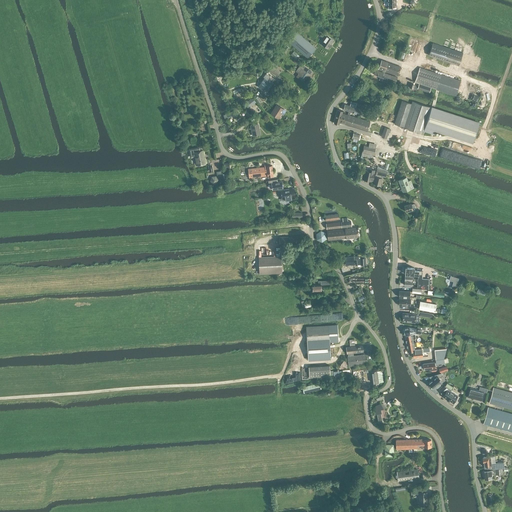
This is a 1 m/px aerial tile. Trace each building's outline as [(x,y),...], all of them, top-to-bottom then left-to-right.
[(395,0),(387,0),(388,6),(388,8),(391,8),(391,6),(392,6),(395,6),(396,6),(396,2),(395,0)] [(307,58),(315,48),(297,32),(288,41),(307,58)] [(328,48),(334,40),(327,35),(326,36),(324,34),(321,39),(323,41),(321,44),(328,48)] [(433,43),(429,55),(459,65),(470,69),(476,71),(481,59),(470,55),(463,53),(433,43)] [(402,49),(399,60),(415,65),(419,54),(402,49)] [(294,51),(291,54),(296,59),(300,55),(294,51)] [(380,76),(379,80),(382,81),(383,77),(395,82),(397,77),(384,72),(384,71),(398,76),(401,67),(381,60),(378,69),(383,70),(382,72),(375,69),(374,74),(380,76)] [(280,72),(271,65),(268,70),(277,77),(280,72)] [(306,80),(312,72),(301,65),(297,71),(300,73),(298,75),(306,80)] [(456,96),(461,81),(441,74),(440,77),(419,70),(415,80),(437,87),(436,89),(456,96)] [(263,90),(265,88),(268,90),(273,82),(265,76),(258,86),(263,90)] [(418,88),(429,92),(431,88),(419,84),(418,88)] [(250,106),(256,102),(253,97),(247,102),(250,106)] [(356,103),(351,101),(350,105),(345,104),(343,109),(348,111),(347,114),(342,113),(343,111),(338,110),(334,123),(339,124),(339,122),(367,131),(370,121),(366,120),(367,118),(364,117),(361,116),(360,118),(350,115),(351,112),(366,116),(368,111),(360,109),(360,108),(359,107),(359,108),(355,107),(356,103)] [(412,101),(411,104),(402,101),(394,123),(404,126),(404,127),(423,133),(425,127),(431,108),(412,101)] [(283,113),(285,110),(276,105),(272,112),(278,116),(281,112),(283,113)] [(426,127),(424,132),(434,135),(436,130),(473,142),(479,123),(431,108),(425,127),(426,127)] [(383,122),(386,115),(370,110),(368,117),(383,122)] [(254,135),(260,133),(258,124),(252,125),(254,135)] [(385,127),(382,136),(386,138),(390,128),(385,127)] [(362,151),(374,154),(375,149),(364,145),(362,151)] [(191,156),(195,155),(197,165),(205,163),(202,150),(198,151),(198,148),(190,150),(191,156)] [(248,169),(249,177),(268,175),(268,176),(273,175),(272,165),(267,166),(266,164),(265,165),(265,167),(248,169)] [(385,177),(387,170),(378,167),(373,183),(380,185),(382,176),(385,177)] [(374,173),(374,170),(369,169),(368,171),(364,170),(363,179),(371,181),(371,180),(372,180),(374,173)] [(217,173),(209,173),(209,182),(224,182),(224,170),(217,170),(217,173)] [(406,177),(398,180),(403,191),(410,188),(409,184),(412,183),(410,179),(407,181),(406,177)] [(272,183),(273,190),(283,188),(282,181),(277,182),(277,179),(269,181),(269,184),(272,183)] [(281,192),(282,199),(285,198),(285,200),(290,200),(292,199),(291,197),(295,196),(294,188),(277,191),(278,193),(281,192)] [(412,207),(415,207),(414,203),(411,204),(411,203),(404,205),(406,212),(412,210),(412,207)] [(326,220),(339,219),(338,214),(332,214),(331,210),(323,211),(324,215),(326,215),(326,220)] [(344,228),(347,228),(347,227),(351,226),(351,221),(348,221),(347,218),(343,218),(343,222),(326,223),(327,229),(344,227),(344,228)] [(328,240),(358,237),(357,228),(347,229),(347,228),(344,228),(344,229),(327,231),(328,240)] [(321,231),(316,234),(317,239),(322,241),(326,238),(326,233),(321,231)] [(260,275),(282,273),(281,256),(259,258),(260,275)] [(363,256),(345,257),(346,265),(354,264),(354,259),(357,259),(357,265),(366,264),(365,258),(363,258),(363,256)] [(422,271),(418,271),(418,270),(414,270),(414,267),(405,267),(405,273),(414,274),(418,274),(417,281),(417,284),(417,287),(428,289),(429,279),(421,278),(422,271)] [(359,289),(355,291),(357,296),(359,301),(364,299),(362,294),(359,289)] [(434,311),(436,304),(420,301),(418,309),(434,311)] [(415,322),(416,314),(403,313),(402,316),(402,317),(401,319),(402,320),(402,321),(407,321),(407,322),(410,322),(411,322),(415,322)] [(335,324),(306,326),(308,360),(331,359),(330,342),(336,342),(339,342),(337,324),(335,324)] [(425,327),(418,325),(417,328),(415,328),(414,332),(415,332),(415,333),(420,333),(421,329),(425,330),(425,327)] [(404,336),(406,343),(415,342),(414,338),(415,338),(414,334),(404,336)] [(414,349),(421,349),(421,346),(415,347),(415,345),(416,345),(415,342),(406,343),(407,352),(412,351),(415,351),(414,349)] [(348,366),(367,364),(366,354),(365,350),(371,350),(370,345),(363,346),(363,345),(346,347),(347,354),(347,353),(348,356),(347,356),(348,366)] [(415,351),(412,351),(413,358),(422,357),(422,352),(429,351),(429,348),(421,349),(414,349),(415,351)] [(435,350),(436,360),(443,359),(446,349),(435,350)] [(424,368),(424,369),(430,368),(431,370),(436,370),(436,367),(435,367),(434,362),(423,363),(423,364),(422,364),(421,365),(422,368),(423,368),(424,368)] [(329,365),(308,367),(309,378),(330,376),(329,365)] [(373,383),(383,382),(382,370),(372,372),(373,383)] [(440,373),(429,376),(430,378),(431,377),(433,379),(428,383),(432,389),(435,386),(436,388),(440,385),(439,384),(442,381),(439,378),(442,376),(440,373)] [(450,391),(451,390),(444,386),(439,391),(443,395),(443,396),(447,399),(449,401),(449,400),(450,401),(450,402),(453,404),(456,400),(455,399),(457,396),(450,391)] [(511,409),(511,392),(493,387),(489,403),(511,409)] [(481,400),(483,392),(470,388),(467,397),(481,400)] [(388,420),(385,409),(384,409),(380,404),(376,406),(376,414),(377,414),(379,422),(388,420)] [(483,423),(483,424),(487,425),(511,431),(511,414),(488,408),(484,423),(483,423)] [(423,447),(431,447),(431,440),(423,440),(423,439),(396,439),(396,449),(424,448),(423,447)] [(385,445),(385,456),(394,456),(394,444),(385,445)] [(484,469),(503,467),(503,462),(495,463),(494,456),(490,456),(482,457),(483,462),(483,461),(484,469)] [(398,481),(418,478),(417,469),(397,472),(398,481)] [(491,474),(494,473),(494,470),(484,470),(484,479),(492,478),(491,474)] [(415,490),(411,490),(411,494),(419,494),(419,504),(420,504),(420,506),(420,507),(423,506),(424,506),(424,504),(427,504),(426,487),(415,487),(415,490)]
